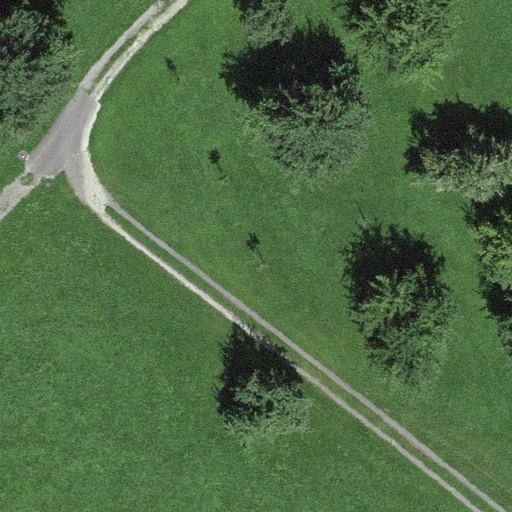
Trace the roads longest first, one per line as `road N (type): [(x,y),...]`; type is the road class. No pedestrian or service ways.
road 1 (track): [(473,511),(115,206),(75,157)]
road 2 (track): [(75,157),(188,0)]
